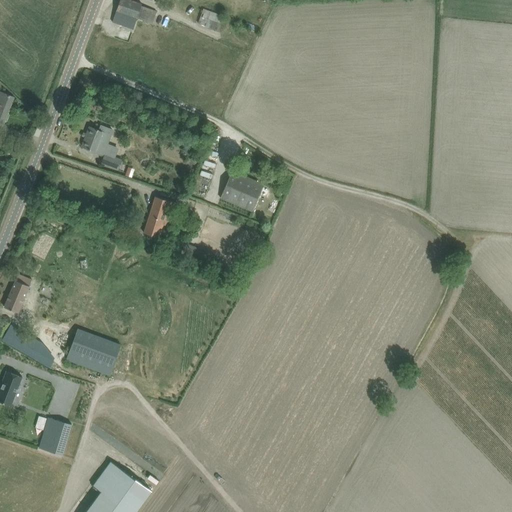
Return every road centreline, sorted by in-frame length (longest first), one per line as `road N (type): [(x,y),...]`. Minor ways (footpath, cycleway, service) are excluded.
road 1 (unknown): [(75,57),(219,122),(302,173),(426,213)]
road 2 (tertiary): [(0,254),(97,0)]
